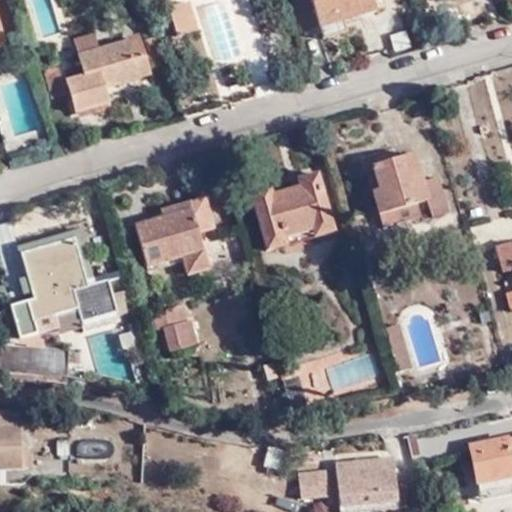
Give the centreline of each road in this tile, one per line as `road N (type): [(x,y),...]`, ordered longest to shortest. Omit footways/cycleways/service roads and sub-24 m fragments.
road 1 (residential): [(0,186),(511,42)]
road 2 (residential): [(0,402),(375,426),(511,386)]
